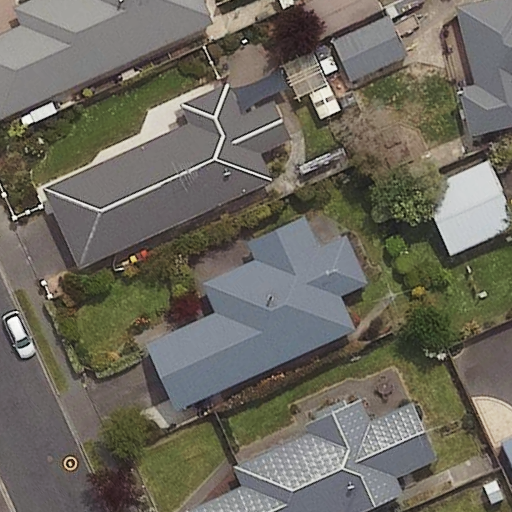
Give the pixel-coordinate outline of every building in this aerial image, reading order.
[(20,0),(15,3),(23,22),(0,32),(0,116),(217,22),(207,0),(20,0)] [(511,0),(466,0),(457,2),(476,79),(462,82),(474,132),(511,122),(511,0)] [(244,112),(229,80),(183,101),(191,119),(44,185),(81,266),(275,178),(263,151),(293,137),(275,98),(244,112)] [(511,221),(511,208),(489,155),(422,184),(450,249),(511,221)] [(321,242),(307,211),(248,237),(257,255),(203,279),(216,309),(148,340),(178,406),(357,325),(342,293),(369,280),(346,231),(321,242)] [(374,417),(364,395),(306,421),(310,430),(235,463),(243,482),(188,506),(190,511),(356,511),(406,490),(399,475),(439,457),(414,399),(374,417)] [(511,432),(503,436),(511,457),(511,432)]
